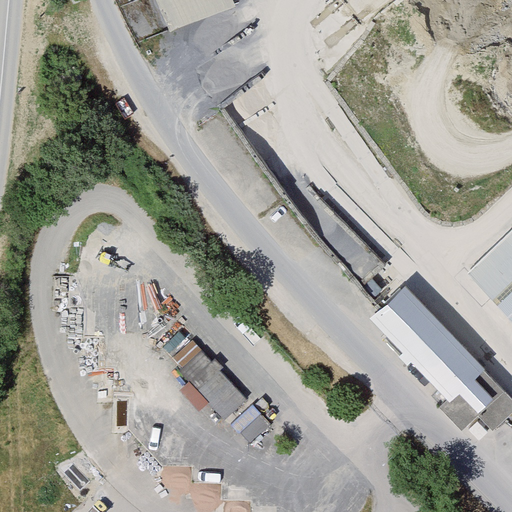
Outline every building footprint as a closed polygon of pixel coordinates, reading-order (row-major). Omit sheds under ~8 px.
[(232,0),(156,0),(167,27),(233,2),(232,0)] [(511,233),(470,274),(511,318),(511,233)] [(381,310),(370,322),(449,401),(439,410),(462,434),(475,421),(490,436),(511,414),(511,398),(403,289),(381,310)] [(191,473),(191,464),(158,465),(159,474),(191,473)] [(188,479),(187,491),(221,492),(222,481),(188,479)]
